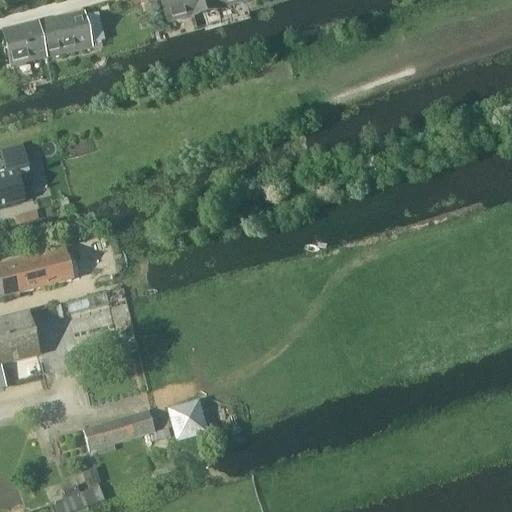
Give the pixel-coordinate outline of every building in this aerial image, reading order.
[(224,9),(249,1),(248,0),(162,0),(169,23),(194,17),(194,18),(224,10),(224,9)] [(11,68),(92,49),(84,13),(2,32),(11,68)] [(0,209),(24,203),(20,188),(32,185),(22,146),(0,151),(0,209)] [(0,299),(73,281),(65,250),(0,266),(0,299)] [(0,320),(0,389),(7,388),(2,365),(40,356),(29,313),(0,320)] [(89,453),(155,433),(148,412),(83,432),(89,453)] [(88,487),(99,484),(95,470),(84,473),(88,487)] [(46,508),(47,511),(95,511),(106,509),(99,489),(46,508)]
